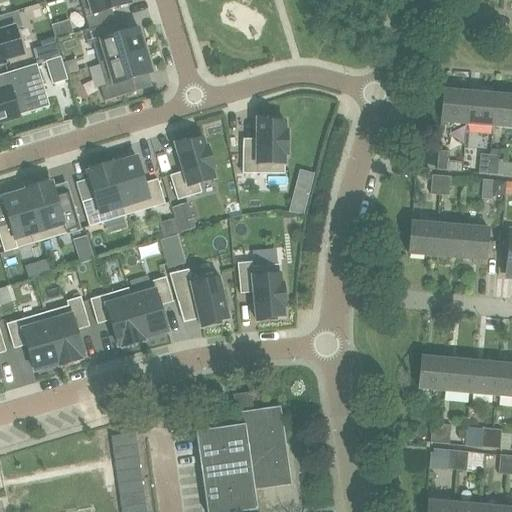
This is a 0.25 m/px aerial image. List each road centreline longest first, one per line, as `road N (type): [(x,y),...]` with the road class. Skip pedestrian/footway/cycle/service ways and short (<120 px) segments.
road 1 (residential): [(0,414),(214,353),(329,347)]
road 2 (residential): [(329,290),(381,84)]
road 3 (residential): [(196,104),(0,162)]
road 4 (residential): [(381,84),(297,75),(196,104)]
road 5 (residential): [(511,308),(329,290)]
road 6 (residential): [(354,511),(329,347)]
